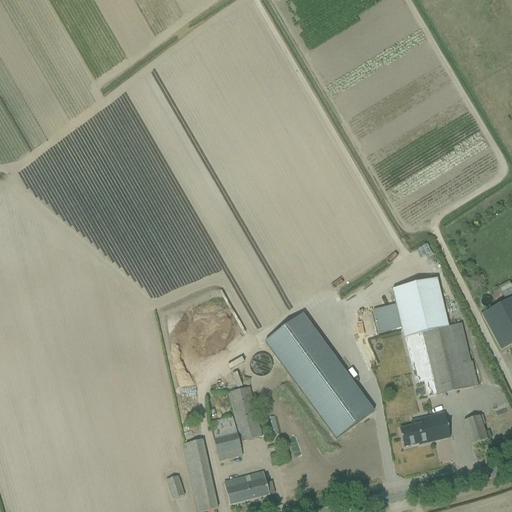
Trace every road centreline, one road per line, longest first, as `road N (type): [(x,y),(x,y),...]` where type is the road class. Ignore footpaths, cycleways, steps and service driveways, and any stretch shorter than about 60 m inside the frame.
road 1 (unknown): [(396,485),(383,410),(351,315),(411,266)]
road 2 (tertiary): [(340,511),(511,466)]
